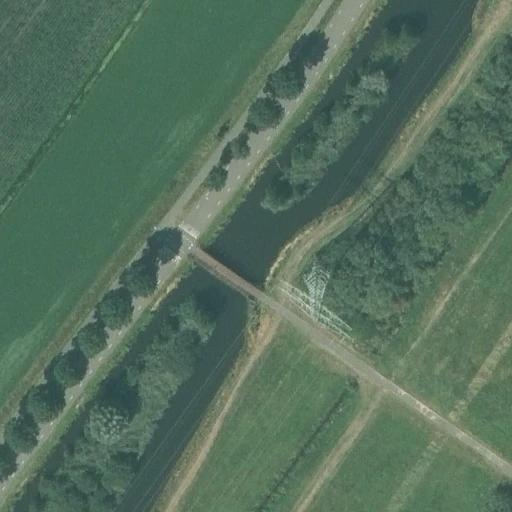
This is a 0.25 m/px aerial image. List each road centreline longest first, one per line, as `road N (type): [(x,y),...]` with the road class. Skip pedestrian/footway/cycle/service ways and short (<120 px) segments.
road 1 (tertiary): [(0,483),(357,0)]
road 2 (track): [(263,302),(504,0)]
road 3 (track): [(284,511),(376,380)]
